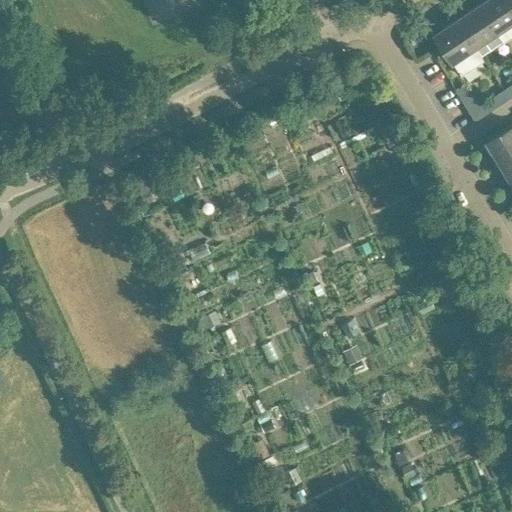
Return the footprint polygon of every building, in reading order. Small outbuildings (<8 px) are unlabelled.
[(511,7),(507,0),(483,0),(478,4),(498,32),(504,42),(511,36),(511,7)] [(498,32),(478,4),(457,18),(476,47),(498,32)] [(476,47),(457,18),(434,33),(462,75),(484,60),(476,47)] [(368,72),(360,76),(366,89),(374,85),(368,72)] [(493,97),(484,102),(489,110),(510,97),(504,89),(493,97)] [(315,103),(300,109),(304,118),(319,112),(315,103)] [(511,124),(486,140),(500,163),(511,156),(511,124)] [(248,131),(252,140),(263,136),(258,126),(248,131)] [(405,151),(397,155),(401,164),(409,160),(405,151)] [(511,156),(500,163),(511,182),(511,156)] [(150,190),(143,193),(147,201),(154,197),(150,190)] [(289,247),(291,246),(297,244),(294,238),(288,241),(287,241),(289,247)] [(306,275),(310,284),(317,281),(312,271),(306,275)] [(194,275),(184,280),(191,293),(200,287),(194,275)] [(207,305),(203,295),(195,298),(200,308),(207,305)] [(359,358),(355,348),(344,353),(349,363),(359,358)] [(239,387),(231,391),(240,409),(248,405),(239,387)] [(403,450),(395,454),(400,464),(408,460),(403,450)] [(472,458),(455,461),(459,493),(477,490),(472,458)] [(411,478),(420,473),(416,463),(406,468),(411,478)] [(294,469),(284,473),(290,485),(300,481),(294,469)] [(298,502),(304,499),(300,490),(293,493),(298,502)]
